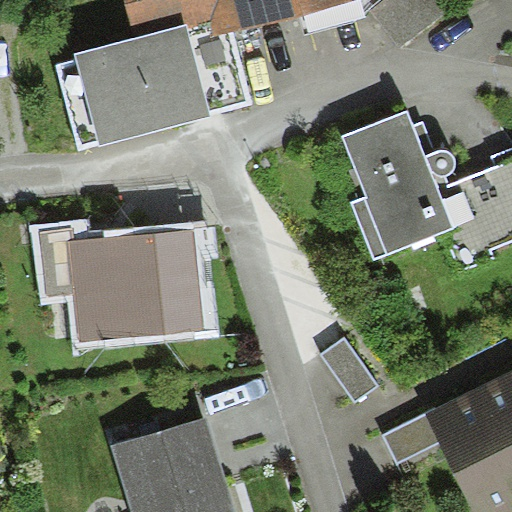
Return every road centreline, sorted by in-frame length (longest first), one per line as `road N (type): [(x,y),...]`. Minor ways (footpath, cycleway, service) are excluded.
road 1 (residential): [(211,142),(325,511)]
road 2 (residential): [(211,142),(404,71),(511,82)]
road 3 (residential): [(0,183),(160,161),(211,142)]
